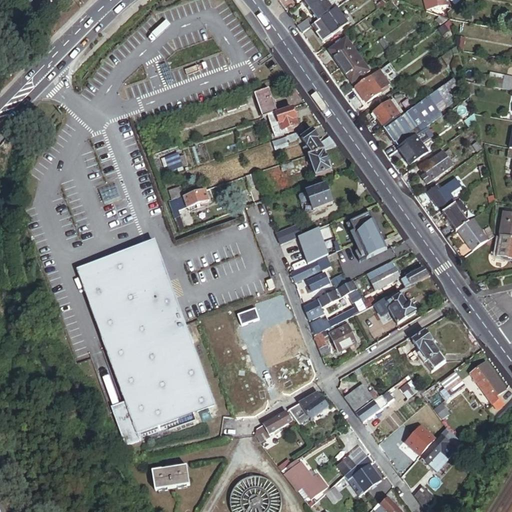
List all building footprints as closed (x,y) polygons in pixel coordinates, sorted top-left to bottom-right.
[(52,0),(45,0),(39,4),(42,10),(54,3),(52,0)] [(308,7),(320,24),(335,13),(325,0),(318,0),(315,3),(308,7)] [(339,11),(341,9),(334,0),(325,0),(335,13),(339,11)] [(423,0),(426,12),(451,6),(449,0),(423,0)] [(313,29),(324,44),(350,25),(347,22),(345,19),(339,11),(335,13),(320,24),(315,28),(313,29)] [(313,29),(315,28),(310,21),(298,29),(303,36),(313,29)] [(460,54),(467,55),(469,42),(457,39),(460,54)] [(341,69),(359,56),(347,40),(341,44),(336,48),(329,52),(341,69)] [(352,85),(370,72),(359,56),(341,69),(352,85)] [(381,91),(390,85),(381,72),(372,78),(381,91)] [(511,79),(488,75),(486,88),(510,93),(511,83),(511,79)] [(356,89),(366,104),(382,93),(381,91),(372,78),(356,89)] [(433,107),(439,115),(455,103),(450,95),(458,89),(453,82),(437,94),(442,101),(433,107)] [(265,120),(277,116),(269,92),(254,97),(262,121),(265,120)] [(437,94),(415,110),(386,132),(395,144),(396,143),(401,149),(415,139),(442,119),(439,115),(433,107),(442,101),(437,94)] [(239,113),(238,110),(248,107),(245,100),(224,108),(227,117),(239,113)] [(384,129),(401,118),(391,102),(374,114),(377,119),(384,129)] [(296,129),(298,128),(293,113),(277,118),(277,116),(265,120),(266,123),(269,122),(274,139),(297,132),(296,129)] [(462,126),(466,132),(476,124),(474,117),(462,126)] [(427,131),(416,139),(421,147),(433,139),(427,131)] [(314,158),(324,154),(320,148),(317,144),(319,143),(313,134),(303,141),(309,151),(314,158)] [(300,143),(298,137),(273,146),(275,154),(289,149),(289,147),(300,143)] [(399,151),(411,167),(427,155),(421,147),(416,139),(415,139),(401,149),(399,150),(399,151)] [(477,152),(482,149),(476,141),(472,145),(477,152)] [(324,154),(337,150),(331,142),(320,148),(324,154)] [(155,154),(161,152),(159,145),(152,148),(155,154)] [(426,174),(431,182),(452,167),(442,153),(421,168),(426,174)] [(317,180),(332,174),(324,154),(314,158),(309,159),(314,172),(317,180)] [(179,172),(184,170),(181,161),(179,156),(166,161),(171,175),(179,172)] [(187,159),(181,161),(184,170),(190,168),(187,159)] [(283,175),(294,171),(293,166),(282,170),(283,175)] [(408,184),(419,176),(414,170),(403,178),(408,184)] [(425,186),(431,182),(426,174),(420,178),(425,186)] [(251,190),(259,187),(255,177),(248,180),(251,190)] [(314,215),(333,208),(326,190),(307,197),(314,215)] [(439,210),(447,205),(442,198),(436,190),(428,195),(426,192),(418,198),(422,205),(431,198),(439,210)] [(183,191),(171,195),(175,205),(179,204),(185,201),(186,201),(183,191)] [(188,211),(189,212),(210,205),(206,194),(186,201),(185,201),(188,211)] [(447,205),(452,201),(448,194),(442,198),(447,205)] [(182,214),(188,211),(185,201),(179,204),(182,214)] [(463,215),(468,211),(461,201),(455,205),(463,215)] [(175,220),(183,217),(182,214),(179,204),(175,205),(171,206),(175,220)] [(457,232),(469,224),(463,215),(455,205),(443,214),(451,226),(441,233),(447,240),(457,232)] [(468,211),(463,215),(469,224),(473,220),(474,219),(468,211)] [(501,239),(511,241),(511,216),(506,216),(501,239)] [(367,262),(386,253),(370,218),(351,227),(367,262)] [(462,261),(489,242),(473,220),(469,224),(457,232),(467,246),(457,254),(462,261)] [(297,230),(292,233),(295,242),(301,240),(297,230)] [(280,249),(292,244),(288,234),(276,238),(280,249)] [(153,237),(75,264),(109,356),(124,403),(111,407),(126,447),(139,442),(138,433),(213,407),(185,323),(153,237)] [(496,258),(511,261),(511,241),(501,239),(500,239),(496,258)] [(336,256),(332,258),(339,275),(336,276),(342,292),(347,289),(336,256)] [(291,278),(294,287),(322,273),(318,265),(291,278)] [(367,279),(374,295),(400,281),(391,266),(367,279)] [(404,294),(413,290),(413,289),(429,280),(423,272),(417,275),(415,273),(409,276),(410,279),(405,281),(406,283),(400,286),(404,294)] [(357,294),(363,291),(359,283),(353,286),(357,294)] [(336,295),(340,302),(357,294),(353,286),(347,289),(342,292),(336,295)] [(317,304),(321,312),(340,302),(336,295),(317,304)] [(399,296),(383,305),(390,316),(396,328),(415,318),(410,309),(407,311),(405,307),(399,296)] [(367,313),(375,309),(371,302),(367,304),(363,306),(364,308),(367,313)] [(352,308),(355,313),(362,309),(364,308),(363,306),(361,303),(352,308)] [(314,316),(321,312),(317,304),(303,312),(306,320),(314,316)] [(383,305),(380,307),(386,318),(390,316),(383,305)] [(351,322),(365,314),(362,309),(355,313),(348,316),(351,322)] [(317,322),(324,318),(321,312),(314,316),(317,322)] [(276,338),(291,333),(284,315),(270,320),(272,326),(276,338)] [(314,316),(306,320),(308,326),(317,322),(314,316)] [(342,320),(344,325),(351,322),(348,316),(342,320)] [(311,333),(322,328),(319,324),(309,329),(311,333)] [(339,356),(356,347),(347,329),(346,329),(343,325),(331,332),(329,333),(330,341),(339,356)] [(266,371),(300,358),(291,333),(276,338),(272,326),(252,333),(266,371)] [(320,337),(329,333),(326,326),(322,328),(311,333),(314,341),(320,337)] [(327,343),(330,341),(329,333),(320,337),(323,342),(326,341),(327,343)] [(417,358),(429,377),(444,367),(439,358),(437,359),(430,348),(431,347),(423,334),(411,341),(413,344),(412,344),(420,356),(417,358)] [(318,353),(326,349),(323,342),(320,337),(314,341),(318,353)] [(322,363),(331,359),(326,349),(318,353),(322,363)] [(483,395),(498,384),(486,367),(471,378),(483,395)] [(450,400),(465,390),(455,377),(441,387),(450,400)] [(483,395),(490,405),(495,401),(497,399),(505,394),(498,384),(483,395)] [(399,394),(407,405),(416,398),(412,392),(410,393),(407,388),(399,394)] [(345,402),(357,418),(380,402),(374,393),(368,397),(363,389),(345,402)] [(309,418),(310,420),(328,410),(319,396),(289,413),(297,425),(309,418)] [(357,418),(363,427),(389,409),(387,408),(394,403),(388,396),(380,402),(357,418)] [(497,399),(495,401),(497,404),(492,408),(496,413),(503,408),(497,399)] [(264,428),(269,437),(291,425),(286,415),(264,428)] [(267,447),(273,444),(269,437),(264,428),(258,431),(256,437),(260,442),(263,440),(267,447)] [(422,463),(429,469),(431,467),(450,446),(451,444),(455,440),(446,433),(440,439),(442,440),(422,463)] [(455,440),(451,444),(457,449),(457,451),(460,453),(465,448),(455,440)] [(433,469),(431,471),(435,475),(448,461),(450,463),(458,453),(450,446),(431,467),(433,469)] [(339,466),(348,476),(358,467),(349,457),(339,466)] [(365,495),(381,483),(371,468),(373,466),(367,458),(358,467),(348,476),(347,477),(350,480),(353,478),(365,495)] [(289,463),(279,470),(282,474),(292,467),(289,463)] [(154,490),(188,483),(184,465),(177,466),(165,469),(150,472),(154,490)] [(311,500),(326,490),(318,478),(310,483),(298,466),(285,475),(304,501),(309,497),(311,500)] [(241,482),(243,485),(247,482),(252,480),(250,477),(241,482)] [(281,511),(283,509),(284,503),(283,497),(281,492),(278,487),(273,483),(268,480),(262,479),(257,479),(252,480),(247,482),(243,485),(240,488),(237,493),(236,498),(235,504),(236,510),(236,511),(281,511)] [(431,483),(424,492),(425,493),(433,500),(441,491),(431,483)] [(418,502),(425,511),(433,500),(425,493),(418,502)] [(399,511),(389,501),(381,508),(384,511),(399,511)]
